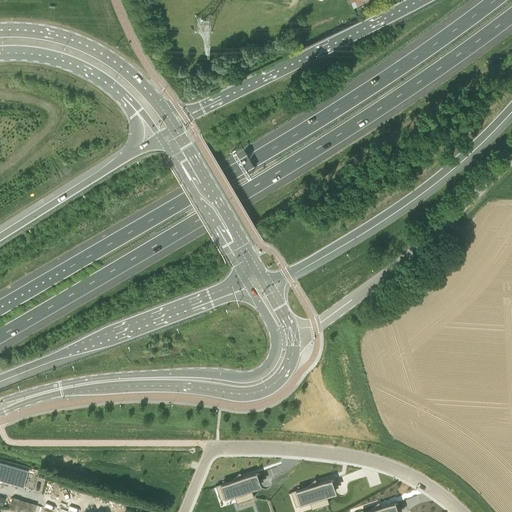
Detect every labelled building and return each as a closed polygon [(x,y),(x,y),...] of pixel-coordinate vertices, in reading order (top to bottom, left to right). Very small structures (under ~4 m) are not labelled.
[(0,480),(22,487),(27,471),(0,462),(0,480)] [(232,481),(223,484),(223,485),(227,497),(236,494),(237,495),(239,501),(251,497),(248,489),(259,485),(259,486),(260,486),(256,474),(256,473),(242,477),(239,474),(232,481)] [(306,487),(298,490),(298,491),(302,503),(312,500),(314,507),(326,503),(324,495),(335,492),(336,492),(332,480),(331,479),(318,483),(315,480),(306,487)] [(20,511),(34,511),(36,506),(36,505),(12,497),(10,501),(9,507),(8,508),(20,511)] [(370,510),(365,511),(397,511),(395,504),(394,502),(381,507),(378,503),(370,510)]
